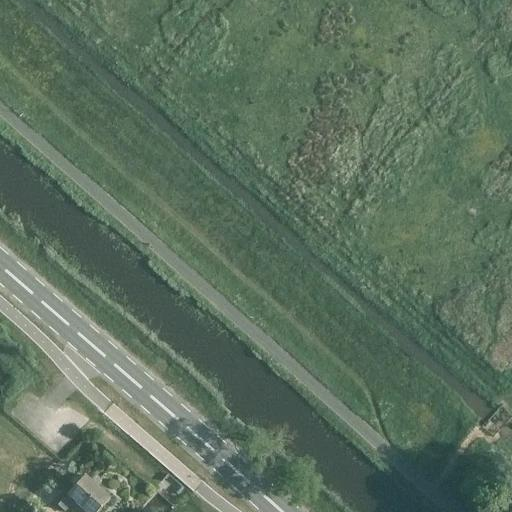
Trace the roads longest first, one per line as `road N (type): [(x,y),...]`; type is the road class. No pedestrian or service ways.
road 1 (unclassified): [(448,511),(0,109)]
road 2 (primary): [(280,511),(0,264)]
